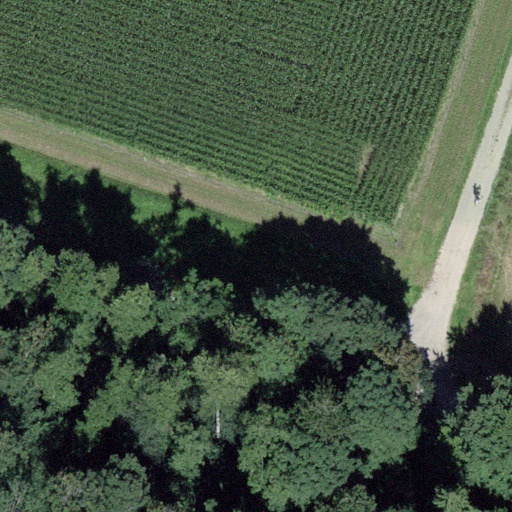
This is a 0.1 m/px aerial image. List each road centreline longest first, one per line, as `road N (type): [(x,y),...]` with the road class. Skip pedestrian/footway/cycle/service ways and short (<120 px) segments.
road 1 (track): [(454,511),(438,394),(243,348),(0,252)]
road 2 (track): [(511,434),(438,394),(511,153)]
